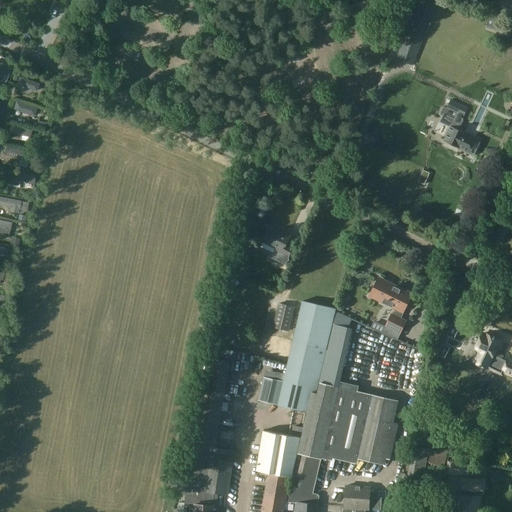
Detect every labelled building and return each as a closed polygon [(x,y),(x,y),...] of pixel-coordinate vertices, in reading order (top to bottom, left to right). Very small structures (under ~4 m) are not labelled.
[(433,0),(419,0),(396,59),(412,66),(438,2),(433,0)] [(0,71),(1,72),(0,73),(0,81),(5,83),(11,68),(0,63),(0,71)] [(19,77),(16,85),(36,92),(39,84),(19,77)] [(441,123),(450,127),(444,140),(466,151),(466,152),(474,156),(481,139),(473,136),(473,137),(456,129),(462,116),(463,117),(468,108),(450,99),(446,108),(443,107),(440,114),(444,116),(441,123)] [(13,110),(34,116),(36,108),(15,102),(13,110)] [(31,130),(10,125),(8,132),(30,138),(31,130)] [(366,136),(361,148),(372,152),(376,140),(366,136)] [(5,147),(3,155),(28,160),(30,152),(5,147)] [(0,183),(6,185),(7,179),(23,182),(24,174),(0,170),(0,183)] [(423,185),(427,187),(432,178),(428,176),(423,185)] [(9,212),(18,213),(21,201),(0,197),(0,205),(10,208),(9,212)] [(11,223),(0,220),(0,228),(9,230),(11,223)] [(262,242),(275,249),(271,257),(285,264),(287,260),(288,261),(289,259),(287,259),(293,247),(286,244),(290,236),(270,225),(262,242)] [(265,249),(263,254),(271,258),(273,253),(265,249)] [(409,292),(384,280),(375,298),(396,308),(393,314),(391,313),(382,332),(398,339),(407,320),(400,317),(406,304),(404,303),(409,292)] [(312,392),(316,392),(336,308),(302,301),(283,382),(278,404),(278,405),(294,409),(307,412),(312,392)] [(278,304),(273,329),(287,332),(292,307),(278,304)] [(454,338),(459,327),(452,324),(447,335),(454,338)] [(503,377),(505,374),(511,377),(511,359),(507,357),(507,359),(494,353),(498,346),(498,345),(499,343),(500,344),(501,341),(486,334),(486,335),(485,335),(482,334),(482,335),(481,334),(480,337),(479,337),(476,344),(477,344),(475,347),(478,348),(478,350),(478,353),(473,362),(476,363),(483,367),(487,368),(503,377)] [(446,353),(449,347),(443,344),(440,350),(438,354),(444,358),(446,353)] [(355,361),(360,363),(365,348),(360,347),(355,361)] [(207,358),(196,421),(219,425),(229,362),(207,358)] [(403,360),(401,369),(409,371),(411,362),(403,360)] [(283,382),(263,377),(258,399),(278,404),(283,382)] [(358,459),(381,464),(396,400),(320,382),(317,393),(316,392),(312,392),(307,412),(303,430),(297,453),(291,475),(290,475),(285,502),(296,503),(295,511),(316,511),(317,504),(315,504),(317,495),(312,494),(320,458),(322,459),(323,455),(357,463),(358,459)] [(303,430),(307,412),(294,409),(288,435),(263,431),(256,470),(268,472),(261,511),(283,511),(285,502),(290,475),(291,475),(297,453),(303,430)] [(192,444),(192,445),(215,448),(219,425),(196,421),(192,444)] [(186,478),(186,479),(205,482),(203,491),(225,494),(225,495),(228,496),(233,462),(232,461),(233,451),(215,448),(192,445),(189,444),(183,478),(186,478)] [(426,457),(424,457),(426,449),(412,447),(408,475),(419,477),(421,467),(425,468),(426,457)] [(442,449),(441,453),(431,450),(428,463),(444,467),(448,450),(442,449)] [(450,460),(449,474),(469,475),(470,461),(450,460)] [(213,493),(225,495),(225,494),(203,491),(205,482),(186,479),(186,486),(185,495),(183,511),(212,511),(213,505),(213,493)] [(461,479),(461,490),(462,490),(461,497),(459,497),(457,511),(478,511),(479,498),(475,497),(475,491),(480,491),(480,480),(461,479)] [(371,486),(345,485),(343,509),(342,511),(364,511),(365,509),(368,510),(368,509),(381,510),(381,498),(370,497),(371,486)]
